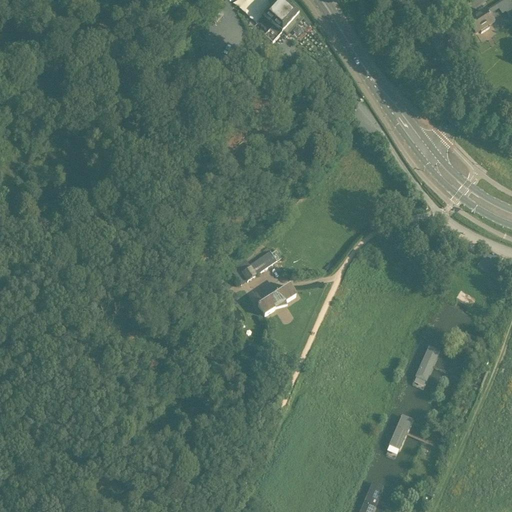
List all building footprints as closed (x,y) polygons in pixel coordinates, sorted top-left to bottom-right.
[(272,8),(257,25),(264,31),(264,32),(267,35),(264,38),(272,45),(281,35),(285,39),(302,20),(298,16),(280,0),(271,0),(268,4),(272,8)] [(493,24),(485,11),(475,17),(474,15),(470,17),(472,20),(465,24),(469,29),(466,30),(471,38),(474,36),(474,37),(493,24)] [(477,35),(482,42),(496,33),(492,26),(477,35)] [(301,136),(310,139),(312,130),(303,128),(301,136)] [(243,257),(232,264),(246,284),(276,264),(277,263),(281,260),(275,252),(271,255),(269,253),(249,266),(243,257)] [(483,257),(478,267),(489,272),(494,263),(483,257)] [(414,266),(414,265),(410,264),(410,265),(407,264),(405,271),(416,274),(419,268),(414,266)] [(226,300),(220,285),(211,288),(218,304),(226,300)] [(296,298),(289,287),(257,307),(264,318),(296,298)] [(435,367),(441,355),(427,348),(413,379),(426,385),(435,367)] [(412,423),(399,418),(387,449),(399,454),(407,435),(412,423)] [(383,490),(369,486),(360,511),(375,511),(379,504),(383,490)]
